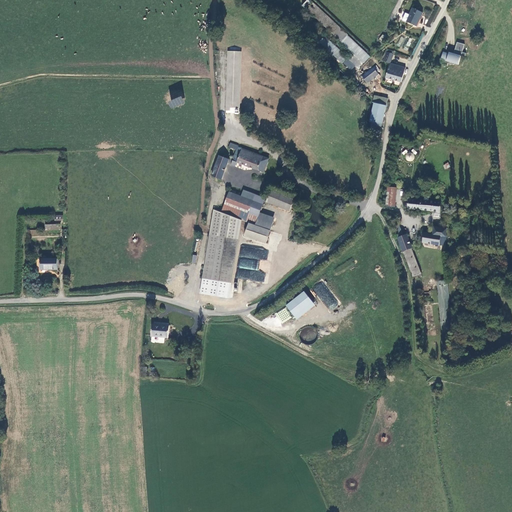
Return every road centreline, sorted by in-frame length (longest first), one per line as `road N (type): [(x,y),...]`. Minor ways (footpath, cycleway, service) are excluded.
road 1 (unclassified): [(0,301),(135,294),(226,313),(270,297),(363,216),(395,104),(446,0)]
road 2 (track): [(215,0),(217,133),(204,231)]
